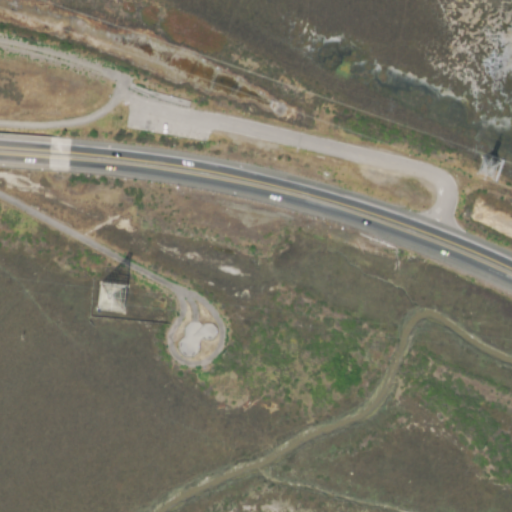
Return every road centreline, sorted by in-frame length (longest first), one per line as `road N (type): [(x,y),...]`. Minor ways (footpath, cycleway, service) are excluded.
road 1 (trunk): [(68,162),(285,205),(511,287)]
road 2 (trunk): [(511,271),(288,191),(69,149)]
